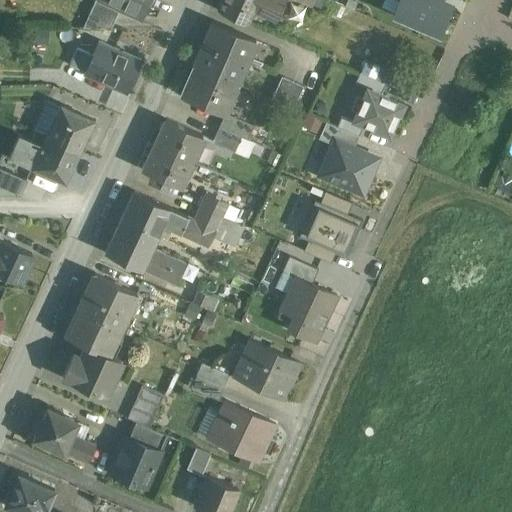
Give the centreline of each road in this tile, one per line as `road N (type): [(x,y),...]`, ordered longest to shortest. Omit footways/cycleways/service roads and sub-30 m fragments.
road 1 (unclassified): [(190,0),(0,413)]
road 2 (residential): [(265,511),(367,282)]
